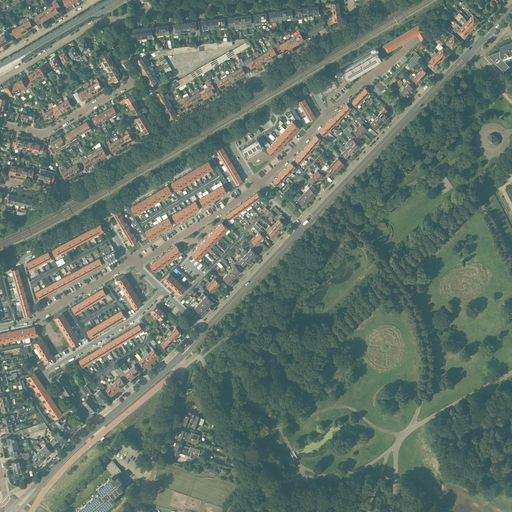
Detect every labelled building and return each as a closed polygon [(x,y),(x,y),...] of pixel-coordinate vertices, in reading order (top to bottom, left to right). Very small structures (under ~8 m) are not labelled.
[(58,12),(58,11),(57,11),(58,11),(57,8),(61,6),(57,0),(54,0),(52,1),(54,4),(48,7),(53,14),(55,13),(58,12)] [(51,16),(50,16),(53,14),(48,7),(43,10),(47,18),(48,17),(48,18),(51,16)] [(292,11),(292,9),(286,9),(287,18),(290,17),(291,20),(295,19),(295,16),(295,11),(292,11)] [(42,21),(45,19),(47,18),(43,10),(37,14),(36,11),(31,14),(37,23),(42,21)] [(475,24),(476,24),(477,23),(477,22),(478,22),(477,22),(479,20),(468,10),(466,13),(470,17),(468,18),(475,24)] [(261,25),(261,21),(260,13),(259,13),(259,12),(257,13),(254,13),(255,20),(252,20),(253,27),(261,26),(261,25)] [(261,25),(268,24),(268,20),(267,20),(266,12),(263,12),(262,12),(260,12),(260,13),(261,21),(261,25)] [(461,27),(467,33),(468,32),(469,32),(470,31),(470,30),(471,28),(458,16),(454,12),(452,14),(456,17),(455,18),(462,25),(461,27)] [(340,13),(332,14),(332,19),(327,22),(329,24),(335,21),(334,20),(341,19),(340,13)] [(474,25),(475,24),(468,18),(467,20),(459,13),(458,16),(471,28),(472,27),(473,27),(474,26),(474,25)] [(33,27),(33,26),(32,25),(35,23),(32,18),(30,20),(27,16),(24,18),(23,17),(21,18),(23,22),(28,30),(30,28),(30,29),(33,27)] [(18,26),(22,33),(25,32),(25,31),(28,30),(23,22),(18,26)] [(318,31),(325,27),(321,22),(318,24),(315,26),(318,31)] [(180,31),(179,23),(173,24),(174,29),(172,29),(173,35),(180,34),(180,31)] [(467,34),(466,33),(467,33),(461,27),(456,23),(453,27),(454,28),(453,29),(456,32),(457,31),(463,37),(465,35),(466,35),(467,34)] [(418,25),(406,32),(383,45),(383,46),(381,48),(384,53),(386,51),(387,53),(418,34),(422,41),(426,38),(418,25)] [(19,35),(22,33),(18,26),(12,29),(16,36),(19,35)] [(309,30),(311,34),(311,35),(318,31),(315,26),(309,29),(308,29),(309,30)] [(125,33),(126,41),(130,40),(130,41),(136,40),(134,28),(129,29),(129,33),(125,33)] [(296,30),(297,33),(294,35),(299,42),(304,39),(298,29),(296,30)] [(6,43),(5,43),(11,40),(5,31),(3,32),(2,31),(0,31),(0,41),(2,45),(3,45),(6,43)] [(449,38),(456,44),(457,44),(458,43),(458,41),(460,40),(455,35),(456,34),(453,31),(452,32),(451,33),(449,35),(451,36),(449,38)] [(455,44),(456,44),(449,38),(446,34),(440,40),(443,43),(445,41),(452,48),(453,47),(455,46),(455,44)] [(294,45),(299,42),(294,35),(289,38),(294,45)] [(289,48),(294,45),(289,38),(284,41),(289,48)] [(78,44),(85,55),(91,51),(84,39),(83,39),(81,40),(81,41),(80,41),(79,42),(80,43),(78,44)] [(266,48),(268,50),(272,58),(277,55),(280,53),(274,43),(272,39),(269,41),(271,45),(266,48)] [(438,50),(445,56),(445,55),(446,55),(447,54),(447,53),(449,52),(441,45),(443,43),(440,40),(438,42),(439,43),(435,47),(438,50)] [(284,51),(289,48),(284,41),(279,43),(278,41),(274,43),(280,53),(284,51)] [(511,41),(500,46),(500,50),(490,54),(490,55),(504,70),(505,69),(509,66),(510,65),(506,61),(509,60),(511,58),(511,41)] [(346,78),(381,58),(377,51),(380,49),(377,44),(335,69),(336,71),(335,71),(339,77),(341,75),(343,74),(346,78)] [(73,46),(71,48),(70,47),(68,48),(68,49),(67,49),(73,58),(76,56),(77,58),(80,56),(76,51),(73,46)] [(267,61),(272,58),(268,50),(263,53),(267,61)] [(444,57),(445,56),(438,50),(436,52),(435,50),(433,53),(441,60),(442,58),(443,59),(444,58),(444,57)] [(64,51),(62,52),(59,54),(62,59),(66,66),(67,62),(68,61),(72,63),(65,51),(64,51)] [(105,60),(100,62),(103,67),(106,66),(113,62),(110,56),(109,57),(106,51),(101,53),(105,60)] [(133,57),(135,60),(138,65),(146,61),(147,60),(148,59),(145,54),(145,55),(143,51),(137,52),(138,54),(133,57)] [(421,57),(415,51),(413,54),(415,56),(419,60),(421,57)] [(258,56),(262,64),(267,61),(263,53),(258,56)] [(439,62),(441,60),(433,53),(430,55),(432,56),(430,58),(437,65),(437,64),(438,64),(439,63),(439,62)] [(257,67),(262,64),(258,56),(253,59),(257,67)] [(419,60),(415,56),(406,64),(410,68),(413,71),(415,69),(412,67),(419,60)] [(55,57),(53,58),(52,58),(50,59),(50,60),(55,68),(56,69),(59,68),(60,69),(62,68),(61,66),(55,57)] [(246,60),(252,69),(257,67),(253,59),(250,61),(248,58),(246,60)] [(436,65),(437,65),(430,58),(429,60),(427,59),(425,61),(433,69),(434,67),(435,67),(436,66),(436,65)] [(146,61),(138,65),(141,70),(148,66),(150,65),(149,63),(147,60),(146,61)] [(109,71),(116,67),(113,62),(106,66),(107,69),(104,70),(106,73),(109,71)] [(43,77),(45,79),(47,78),(45,76),(46,75),(45,74),(48,72),(45,68),(46,67),(44,63),(38,67),(43,77)] [(238,64),(239,67),(236,69),(241,76),(246,73),(240,63),(238,64)] [(148,66),(141,70),(144,75),(151,71),(148,66)] [(39,81),(40,83),(42,82),(45,79),(43,77),(38,67),(35,69),(36,70),(33,71),(38,79),(39,81)] [(116,67),(109,71),(106,73),(104,74),(105,76),(110,73),(111,76),(119,72),(116,67)] [(154,69),(151,71),(144,75),(147,80),(154,76),(156,75),(157,74),(154,69)] [(235,79),(241,76),(236,69),(231,72),(235,79)] [(416,74),(423,80),(427,75),(420,70),(416,74)] [(33,71),(32,71),(31,72),(30,73),(28,74),(31,79),(28,81),(31,86),(36,83),(35,81),(38,79),(33,71)] [(122,77),(119,72),(111,76),(113,78),(108,81),(109,84),(114,81),(122,77)] [(225,85),(230,82),(226,75),(225,72),(220,75),(221,78),(225,85)] [(235,79),(231,72),(226,75),(230,82),(235,79)] [(157,74),(156,75),(154,76),(147,80),(150,85),(161,79),(158,74),(157,74)] [(419,84),(423,80),(416,74),(413,77),(412,75),(409,78),(413,81),(414,80),(419,84)] [(216,75),(214,76),(220,88),(225,85),(221,78),(219,79),(216,75)] [(18,80),(17,81),(16,82),(21,89),(22,91),(31,86),(28,81),(27,82),(26,81),(24,83),(25,83),(24,84),(21,78),(19,80),(18,80)] [(96,82),(93,84),(97,91),(102,88),(97,78),(95,79),(96,82)] [(174,78),(170,81),(175,89),(181,86),(178,80),(177,79),(174,78)] [(405,86),(404,87),(410,92),(414,88),(412,86),(414,84),(408,78),(403,84),(405,86)] [(213,92),(212,89),(214,88),(210,81),(203,85),(204,87),(203,87),(204,88),(208,95),(213,92)] [(13,82),(11,84),(16,92),(18,91),(19,92),(20,92),(22,94),(23,93),(22,91),(21,89),(16,82),(14,83),(13,82)] [(18,96),(16,92),(11,84),(4,88),(7,91),(8,91),(10,95),(13,93),(14,95),(15,94),(16,97),(14,100),(22,105),(23,104),(18,96)] [(92,94),(97,91),(93,84),(88,86),(92,94)] [(83,89),(87,97),(92,94),(88,86),(83,89)] [(156,95),(158,98),(165,94),(163,91),(166,89),(165,87),(155,93),(156,95)] [(406,97),(410,92),(404,87),(400,91),(406,97)] [(204,98),(199,91),(198,88),(193,91),(194,93),(194,94),(198,101),(204,98)] [(204,98),(208,95),(204,88),(199,91),(204,98)] [(365,88),(361,93),(366,97),(370,93),(365,88)] [(82,100),(87,97),(83,89),(78,92),(77,90),(72,92),(77,101),(81,99),(82,100)] [(0,102),(10,105),(10,103),(7,102),(8,102),(6,101),(7,98),(5,98),(5,95),(2,93),(0,93),(0,92),(0,102)] [(361,102),(366,97),(361,93),(356,97),(361,102)] [(127,103),(135,99),(132,94),(120,101),(121,103),(126,100),(127,103)] [(168,99),(165,94),(158,98),(160,103),(168,99)] [(189,97),(188,94),(181,98),(187,110),(192,107),(191,106),(193,104),(189,97)] [(189,97),(193,104),(198,101),(194,94),(189,97)] [(65,100),(62,101),(67,109),(72,106),(66,96),(64,97),(65,100)] [(301,106),(310,101),(308,97),(305,99),(304,97),(298,101),(301,106)] [(357,107),(361,102),(356,97),(352,102),(357,107)] [(130,108),(138,104),(135,99),(127,103),(128,104),(130,108)] [(160,103),(163,108),(171,104),(168,99),(160,103)] [(62,112),(67,109),(62,101),(57,104),(62,112)] [(311,104),(310,101),(301,106),(304,111),(310,107),(309,105),(311,104)] [(347,103),(342,108),(347,113),(352,108),(347,103)] [(57,114),(62,112),(57,104),(52,107),(57,114)] [(141,109),(138,104),(130,108),(132,111),(128,113),(131,118),(135,116),(133,113),(141,109)] [(174,109),(171,104),(163,108),(166,113),(174,109)] [(114,108),(113,105),(107,108),(112,116),(115,114),(116,117),(121,114),(117,107),(114,108)] [(52,117),(57,114),(52,107),(47,110),(52,117)] [(311,109),(310,107),(304,111),(306,116),(315,110),(314,107),(311,109)] [(382,110),(382,111),(378,115),(384,121),(388,116),(386,114),(389,111),(384,107),(382,110)] [(112,116),(107,108),(102,111),(107,118),(109,117),(112,121),(114,120),(112,116)] [(343,118),(347,113),(342,108),(338,113),(343,118)] [(32,112),(28,112),(27,120),(32,121),(35,110),(32,109),(32,112)] [(47,120),(52,117),(47,110),(44,112),(43,109),(41,110),(47,120)] [(174,109),(166,113),(169,118),(173,116),(173,117),(176,115),(175,115),(181,111),(180,109),(175,111),(174,109)] [(317,114),(315,110),(306,116),(309,121),(316,117),(314,115),(317,114)] [(107,118),(102,111),(97,114),(102,121),(104,126),(106,125),(104,120),(107,118)] [(137,120),(139,123),(146,118),(143,113),(133,119),(134,121),(137,120)] [(338,122),(343,118),(338,113),(333,117),(338,122)] [(371,116),(374,119),(380,125),(384,121),(378,115),(377,116),(374,113),(371,116)] [(99,123),(102,121),(97,114),(92,117),(98,127),(100,126),(99,123)] [(338,122),(333,117),(328,122),(333,127),(338,122)] [(139,129),(142,128),(149,123),(146,118),(139,123),(136,124),(139,129)] [(376,129),(380,125),(374,119),(371,122),(370,120),(368,121),(376,129)] [(86,120),(81,123),(85,131),(88,129),(90,132),(92,131),(86,120)] [(291,127),(292,128),(295,131),(299,127),(292,121),(290,124),(289,125),(291,127)] [(329,131),(333,127),(328,122),(324,126),(329,131)] [(81,123),(76,126),(80,134),(82,137),(85,135),(84,132),(85,131),(81,123)] [(149,123),(142,128),(139,129),(141,131),(138,133),(140,136),(146,132),(148,131),(152,128),(149,123)] [(357,128),(363,133),(367,129),(361,123),(357,128)] [(294,132),(295,131),(292,128),(291,127),(289,125),(285,129),(286,130),(291,135),(292,135),(294,132)] [(78,135),(80,134),(76,126),(71,129),(75,137),(78,140),(78,141),(81,140),(78,135)] [(329,131),(324,126),(319,131),(324,136),(329,131)] [(340,135),(342,137),(346,134),(348,135),(350,133),(350,132),(346,128),(340,135)] [(359,138),(363,133),(357,128),(353,132),(359,138)] [(70,145),(78,140),(75,137),(71,129),(66,132),(67,133),(64,134),(68,142),(70,145)] [(286,130),(285,129),(281,133),(287,138),(288,139),(290,136),(292,135),(291,135),(286,130)] [(126,134),(123,135),(127,143),(133,140),(127,130),(125,131),(126,134)] [(287,138),(281,133),(278,137),(284,143),(285,142),(288,139),(287,138)] [(61,135),(55,138),(60,146),(61,148),(67,145),(65,143),(68,142),(64,134),(61,136),(61,135)] [(497,136),(492,134),(487,137),(486,142),(488,146),(493,148),(498,145),(499,141),(497,136)] [(112,138),(113,141),(118,148),(123,146),(118,138),(117,135),(112,138)] [(123,146),(127,143),(123,135),(118,138),(123,146)] [(316,135),(312,140),(317,144),(321,139),(316,135)] [(284,143),(278,137),(274,141),(275,141),(277,144),(281,147),(284,143)] [(15,147),(20,148),(22,140),(16,138),(16,141),(13,141),(12,146),(15,146),(15,147)] [(61,148),(60,146),(55,138),(50,141),(51,142),(49,144),(50,146),(48,147),(52,152),(57,149),(58,150),(61,148)] [(262,146),(257,138),(253,140),(258,149),(262,146)] [(351,142),(349,144),(355,150),(360,146),(351,138),(349,140),(351,142)] [(109,153),(113,151),(118,148),(113,141),(111,143),(109,140),(107,141),(110,147),(107,149),(109,153)] [(249,143),(254,151),(258,149),(253,140),(249,143)] [(313,149),(317,144),(312,140),(308,145),(313,149)] [(275,141),(274,141),(272,143),(270,145),(277,151),(281,147),(277,144),(275,141)] [(33,142),(32,150),(35,151),(34,154),(37,155),(38,150),(43,151),(44,144),(33,142)] [(347,142),(343,146),(352,154),(355,150),(349,144),(347,142)] [(249,143),(245,145),(250,154),(254,151),(249,143)] [(101,158),(110,153),(109,153),(107,149),(106,148),(103,149),(101,145),(96,148),(101,158)] [(245,145),(240,148),(245,156),(250,154),(245,145)] [(266,149),(273,155),(277,151),(270,145),(266,149)] [(309,154),(313,149),(308,145),(303,149),(309,154)] [(348,159),(352,154),(343,146),(342,145),(339,148),(343,151),(341,153),(348,159)] [(216,156),(219,154),(228,149),(226,146),(223,148),(222,146),(213,151),(216,156)] [(91,151),(96,161),(101,158),(96,148),(91,151)] [(230,152),(228,149),(219,154),(222,159),(228,156),(227,154),(230,152)] [(305,159),(309,154),(303,149),(299,154),(305,159)] [(86,154),(91,164),(96,161),(91,151),(86,154)] [(89,167),(88,166),(91,164),(86,154),(81,157),(79,154),(76,156),(78,158),(80,162),(84,169),(89,167)] [(301,164),(305,159),(299,154),(295,159),(301,164)] [(229,158),(228,156),(222,159),(225,164),(234,159),(232,156),(229,158)] [(337,157),(333,161),(339,167),(343,163),(337,157)] [(72,166),(76,173),(81,170),(77,163),(80,162),(78,158),(73,161),(75,165),(72,166)] [(235,162),(234,159),(225,164),(228,169),(234,165),(233,164),(235,162)] [(208,171),(213,168),(208,160),(203,163),(208,171)] [(335,171),(339,167),(333,161),(330,165),(329,165),(335,171)] [(291,162),(286,167),(292,172),(296,167),(291,162)] [(199,166),(203,174),(208,171),(203,163),(199,166)] [(67,169),(71,176),(76,173),(72,166),(71,164),(69,165),(70,167),(67,169)] [(235,167),(234,165),(228,169),(231,174),(239,169),(238,166),(235,167)] [(331,175),(335,171),(329,165),(325,170),(331,175)] [(28,168),(26,176),(32,177),(35,177),(36,173),(33,173),(34,166),(32,166),(31,169),(28,168)] [(65,166),(62,167),(60,169),(66,179),(71,176),(67,169),(65,166)] [(199,166),(194,169),(199,176),(203,174),(199,166)] [(45,172),(46,169),(46,168),(40,167),(39,170),(39,173),(36,173),(35,177),(37,178),(37,179),(43,180),(45,172)] [(287,177),(292,172),(286,167),(282,172),(287,177)] [(51,171),(51,170),(46,169),(43,180),(49,181),(49,180),(53,181),(55,172),(51,171)] [(194,169),(189,171),(194,179),(199,176),(194,169)] [(241,172),(239,169),(231,174),(234,179),(240,175),(238,173),(241,172)] [(317,170),(313,174),(319,180),(323,176),(317,170)] [(194,179),(189,171),(185,174),(189,182),(193,180),(194,179)] [(283,181),(287,177),(282,172),(277,176),(283,181)] [(180,177),(185,185),(189,182),(185,174),(180,177)] [(313,174),(309,178),(308,177),(306,180),(310,184),(313,182),(315,184),(319,180),(313,174)] [(241,177),(240,175),(234,179),(237,184),(242,181),(243,181),(246,179),(243,175),(241,177)] [(278,186),(283,181),(277,176),(273,181),(278,186)] [(185,185),(180,177),(176,180),(180,187),(185,185)] [(171,183),(175,190),(180,187),(176,180),(171,183)] [(173,192),(168,184),(163,187),(168,195),(173,192)] [(222,184),(218,187),(222,195),(227,192),(222,184)] [(163,198),(168,195),(163,187),(158,190),(163,198)] [(218,197),(222,195),(218,187),(213,190),(218,197)] [(309,187),(305,191),(311,197),(315,193),(309,187)] [(163,198),(158,190),(154,193),(158,201),(163,198)] [(218,197),(213,190),(208,192),(213,200),(218,197)] [(307,201),(311,197),(305,191),(301,195),(307,201)] [(208,193),(204,195),(208,203),(213,200),(208,192),(208,193)] [(257,192),(252,195),(256,201),(262,198),(257,192)] [(303,205),(307,201),(301,195),(298,192),(296,194),(296,196),(298,198),(297,199),(303,205)] [(149,195),(154,203),(158,201),(154,193),(149,195)] [(149,195),(144,198),(149,206),(154,203),(149,195)] [(199,198),(204,206),(208,203),(204,195),(199,198)] [(251,205),(256,201),(252,195),(247,199),(251,205)] [(144,198),(140,201),(144,209),(149,206),(144,198)] [(246,209),(251,205),(247,199),(242,203),(246,209)] [(200,208),(195,200),(190,203),(195,211),(200,208)] [(140,212),(144,209),(140,201),(135,204),(140,212)] [(186,206),(191,214),(195,211),(190,203),(186,206)] [(241,213),(246,209),(242,203),(236,207),(241,213)] [(130,207),(135,215),(140,212),(135,204),(130,207)] [(186,206),(181,209),(186,216),(191,214),(186,206)] [(235,216),(241,213),(236,207),(231,210),(235,216)] [(112,211),(115,217),(121,213),(118,208),(112,211)] [(181,209),(177,211),(181,219),(186,216),(181,209)] [(230,220),(235,216),(231,210),(226,214),(230,220)] [(172,214),(176,222),(181,219),(177,211),(172,214)] [(125,219),(121,213),(115,217),(119,222),(125,219)] [(168,227),(173,224),(168,216),(163,219),(168,227)] [(279,218),(275,222),(281,228),(285,224),(279,218)] [(121,226),(122,228),(128,224),(125,219),(119,222),(121,226)] [(168,227),(163,219),(159,222),(163,230),(168,227)] [(159,233),(163,230),(159,222),(154,225),(159,233)] [(228,228),(222,222),(218,226),(224,232),(228,228)] [(275,222),(271,226),(277,232),(281,228),(275,222)] [(95,227),(99,234),(99,233),(104,230),(100,224),(95,227)] [(131,230),(128,224),(122,228),(125,233),(131,230)] [(274,236),(277,232),(271,226),(269,224),(265,229),(263,231),(264,232),(265,232),(266,233),(268,231),(274,236)] [(154,225),(149,228),(154,235),(159,233),(154,225)] [(220,236),(224,232),(218,226),(214,230),(220,236)] [(99,234),(95,227),(89,229),(93,236),(97,234),(98,235),(99,234)] [(258,231),(255,235),(261,241),(265,237),(262,234),(265,232),(264,232),(263,231),(260,227),(257,230),(258,231)] [(145,231),(149,238),(154,235),(149,228),(145,231)] [(93,236),(89,229),(84,232),(88,240),(88,239),(93,236)] [(134,235),(131,230),(125,233),(129,239),(134,235)] [(210,234),(217,240),(220,236),(214,230),(210,234)] [(88,240),(84,232),(79,235),(82,242),(87,239),(87,240),(88,240)] [(132,245),(141,240),(137,234),(134,235),(129,239),(132,245)] [(206,237),(213,244),(217,240),(210,234),(206,237)] [(82,242),(79,235),(73,238),(77,246),(78,245),(77,244),(82,242)] [(257,245),(261,241),(255,235),(251,239),(257,245)] [(241,238),(240,239),(237,243),(240,245),(241,246),(247,240),(243,236),(241,238)] [(206,237),(203,241),(209,248),(213,244),(206,237)] [(77,246),(73,238),(68,241),(71,247),(76,245),(77,246)] [(71,247),(68,241),(62,243),(66,251),(67,251),(66,250),(71,247)] [(205,252),(209,248),(203,241),(199,245),(205,252)] [(66,251),(62,243),(57,246),(60,253),(65,250),(66,251)] [(114,260),(119,257),(111,243),(105,247),(114,260)] [(177,255),(182,252),(176,244),(172,248),(177,255)] [(202,255),(205,252),(199,245),(195,249),(202,255)] [(60,253),(57,246),(51,249),(55,256),(60,253)] [(103,256),(107,264),(108,264),(114,260),(105,247),(100,250),(101,252),(99,253),(101,257),(103,256)] [(173,258),(177,255),(172,248),(167,251),(173,258)] [(247,252),(253,258),(257,254),(251,248),(247,252)] [(202,255),(195,249),(191,253),(198,259),(202,255)] [(48,251),(42,254),(46,261),(51,258),(48,251)] [(173,258),(167,251),(163,254),(168,261),(173,258)] [(253,258),(247,252),(243,256),(249,262),(253,258)] [(41,263),(46,261),(42,254),(37,257),(41,265),(41,264),(41,263)] [(168,261),(163,254),(159,257),(164,265),(168,261)] [(245,266),(249,262),(243,256),(239,260),(245,266)] [(41,265),(37,257),(31,260),(35,266),(40,264),(41,265)] [(94,260),(97,267),(103,264),(99,257),(94,260)] [(164,265),(159,257),(154,260),(160,268),(164,265)] [(30,269),(35,266),(31,260),(26,262),(30,269)] [(88,263),(92,270),(97,267),(94,260),(88,263)] [(150,264),(155,271),(160,268),(154,260),(150,264)] [(86,264),(83,266),(86,272),(92,270),(88,263),(86,264)] [(231,269),(237,275),(241,271),(235,265),(231,269)] [(73,272),(76,278),(81,275),(78,269),(76,266),(71,269),(73,272)] [(78,269),(81,275),(86,272),(83,266),(78,269)] [(233,279),(237,275),(231,269),(227,273),(233,279)] [(67,275),(70,281),(76,278),(73,272),(67,275)] [(163,279),(167,283),(174,276),(170,273),(163,279)] [(229,283),(233,279),(227,273),(223,278),(229,283)] [(65,284),(70,281),(67,275),(62,278),(65,284)] [(127,279),(124,275),(117,279),(120,284),(127,279)] [(167,283),(171,287),(178,280),(174,276),(167,283)] [(220,283),(219,282),(221,280),(216,276),(210,282),(216,288),(220,283)] [(60,287),(65,284),(62,278),(57,280),(60,287)] [(130,284),(127,279),(120,284),(122,289),(130,284)] [(55,289),(60,287),(57,280),(51,283),(55,289)] [(178,280),(171,287),(172,288),(175,290),(180,285),(181,284),(178,280)] [(216,288),(210,282),(206,286),(212,292),(216,288)] [(49,292),(55,289),(51,283),(46,286),(49,292)] [(122,289),(125,293),(133,289),(130,284),(122,289)] [(181,284),(180,285),(175,290),(179,294),(186,288),(181,284)] [(44,295),(49,292),(46,286),(41,289),(44,295)] [(98,291),(101,297),(106,294),(103,288),(98,291)] [(39,298),(44,295),(41,289),(35,292),(39,298)] [(125,293),(128,298),(136,293),(133,289),(125,293)] [(92,294),(96,301),(101,297),(98,291),(92,294)] [(199,296),(202,299),(208,305),(212,301),(204,292),(199,296)] [(139,298),(136,293),(128,298),(131,303),(134,301),(139,298)] [(91,304),(96,301),(92,294),(87,297),(91,304)] [(86,307),(91,304),(87,297),(82,300),(86,307)] [(131,303),(134,308),(142,303),(139,298),(134,301),(131,303)] [(205,309),(208,305),(202,299),(199,303),(205,309)] [(81,310),(86,307),(82,300),(77,303),(81,310)] [(71,307),(75,313),(81,310),(77,303),(71,307)] [(201,313),(205,309),(199,303),(197,305),(194,303),(192,305),(201,313)] [(161,309),(156,304),(150,310),(155,314),(156,314),(161,309)] [(165,313),(161,309),(156,314),(155,314),(160,319),(165,313)] [(120,319),(125,316),(121,310),(116,312),(120,319)] [(54,317),(57,322),(59,321),(64,318),(65,317),(62,312),(54,317)] [(116,321),(120,319),(116,312),(112,315),(116,321)] [(112,324),(116,321),(112,315),(108,318),(112,324)] [(67,322),(68,322),(65,317),(64,318),(59,321),(57,322),(58,323),(60,326),(62,326),(67,322)] [(107,327),(112,324),(108,318),(104,320),(107,327)] [(146,329),(148,328),(141,319),(139,320),(146,329)] [(68,322),(67,322),(62,326),(60,326),(63,331),(70,327),(71,326),(70,325),(68,322)] [(99,332),(103,329),(99,323),(95,325),(99,332)] [(139,323),(135,326),(138,332),(143,330),(139,323)] [(95,334),(99,332),(95,325),(91,328),(95,334)] [(37,330),(36,330),(35,326),(27,328),(29,337),(38,335),(37,330)] [(68,334),(74,331),(71,326),(70,327),(63,331),(65,335),(66,336),(68,334)] [(134,335),(138,332),(135,326),(130,329),(134,335)] [(176,327),(172,331),(178,337),(182,333),(176,327)] [(29,337),(27,328),(20,329),(22,339),(26,338),(29,337)] [(95,334),(91,328),(87,330),(90,337),(95,334)] [(20,329),(13,331),(15,340),(22,339),(20,329)] [(130,337),(134,335),(130,329),(126,331),(130,337)] [(6,332),(8,341),(15,340),(13,331),(6,332)] [(71,339),(76,336),(74,331),(68,334),(66,336),(69,340),(71,339)] [(126,340),(130,337),(126,331),(122,334),(126,340)] [(178,337),(172,331),(168,335),(174,341),(174,340),(175,341),(176,341),(177,340),(177,339),(176,338),(178,337)] [(0,333),(0,336),(1,343),(8,341),(6,332),(0,333)] [(121,343),(126,340),(122,334),(118,336),(121,343)] [(162,337),(164,339),(170,345),(172,343),(173,344),(174,342),(174,341),(168,335),(166,337),(164,335),(162,337)] [(79,340),(76,336),(71,339),(69,340),(72,345),(79,340)] [(117,345),(121,343),(118,336),(113,339),(117,345)] [(39,346),(44,342),(41,338),(34,342),(34,343),(37,347),(39,346)] [(113,348),(117,345),(113,339),(109,341),(113,348)] [(166,349),(170,345),(164,339),(160,343),(166,349)] [(109,350),(113,348),(109,341),(105,344),(109,350)] [(39,346),(37,347),(39,352),(42,350),(47,347),(44,342),(39,346)] [(105,344),(100,346),(104,353),(106,355),(110,353),(109,350),(105,344)] [(96,349),(100,355),(104,353),(100,346),(96,349)] [(42,356),(45,355),(49,352),(50,352),(47,347),(42,350),(39,352),(41,354),(42,356)] [(96,358),(100,355),(96,349),(92,352),(96,358)] [(149,363),(154,359),(149,353),(146,349),(141,353),(144,357),(149,363)] [(153,349),(149,353),(154,359),(159,355),(153,349)] [(45,361),(53,356),(50,352),(49,352),(45,355),(42,356),(45,361)] [(91,361),(96,358),(92,352),(87,354),(91,361)] [(83,357),(87,363),(91,361),(87,354),(83,357)] [(83,366),(87,363),(83,357),(79,360),(83,366)] [(149,363),(144,357),(139,361),(144,367),(149,363)] [(114,379),(115,381),(121,387),(126,383),(125,382),(127,380),(117,368),(114,365),(112,366),(120,377),(118,378),(116,377),(114,379)] [(134,365),(130,369),(135,375),(140,371),(134,365)] [(130,379),(135,375),(130,369),(128,366),(123,370),(119,366),(117,368),(127,380),(130,378),(130,379)] [(27,376),(31,382),(38,377),(34,371),(27,376)] [(0,380),(7,379),(17,377),(16,372),(11,372),(12,375),(6,376),(6,374),(0,374),(0,380)] [(66,379),(62,374),(55,378),(58,384),(66,379)] [(42,383),(38,377),(31,382),(35,388),(42,383)] [(58,384),(62,389),(69,384),(66,379),(58,384)] [(98,380),(96,382),(102,389),(104,387),(98,380)] [(116,391),(121,387),(115,381),(113,383),(111,381),(109,383),(116,391)] [(35,388),(39,394),(46,389),(42,383),(35,388)] [(106,389),(111,395),(116,391),(109,383),(107,385),(109,387),(106,389)] [(69,384),(62,389),(66,395),(69,393),(71,395),(77,392),(75,389),(73,390),(69,384)] [(50,395),(46,389),(39,394),(43,400),(50,395)] [(100,389),(95,394),(102,403),(107,399),(100,389)] [(0,396),(0,401),(8,399),(14,398),(14,395),(12,396),(11,393),(6,394),(6,395),(0,396)] [(43,400),(47,406),(54,401),(50,395),(43,400)] [(88,396),(86,398),(82,401),(91,412),(97,407),(88,396)] [(0,401),(1,406),(10,405),(12,404),(15,404),(15,403),(14,398),(8,399),(0,401)] [(58,407),(54,401),(47,406),(51,412),(58,407)] [(53,417),(55,420),(59,417),(58,416),(62,413),(58,407),(51,412),(54,417),(53,417)] [(194,413),(188,411),(187,414),(185,414),(183,419),(198,424),(201,417),(194,414),(194,413)] [(183,419),(182,424),(197,429),(198,424),(183,419)] [(65,421),(61,425),(67,430),(71,426),(65,421)] [(22,423),(15,425),(4,427),(6,432),(12,430),(12,428),(23,426),(22,423)] [(180,428),(178,428),(178,430),(179,431),(179,433),(197,439),(198,435),(192,433),(192,434),(186,432),(187,430),(180,428)] [(54,436),(61,442),(65,437),(59,431),(54,436)] [(184,438),(190,440),(189,441),(197,444),(198,440),(197,439),(179,433),(178,434),(176,434),(176,437),(177,438),(184,440),(184,438)] [(7,437),(8,443),(17,441),(19,441),(19,438),(16,439),(15,435),(7,437)] [(56,446),(61,442),(54,436),(50,440),(56,446)] [(18,448),(17,441),(8,443),(9,449),(18,448)] [(175,442),(174,447),(195,454),(196,453),(195,453),(195,451),(181,446),(182,444),(175,442)] [(45,444),(41,449),(47,455),(52,451),(45,444)] [(188,456),(194,458),(195,454),(174,447),(172,452),(173,452),(172,455),(178,457),(179,452),(186,455),(188,456)] [(19,454),(18,448),(9,449),(11,456),(19,454)] [(43,460),(47,455),(41,449),(37,453),(43,460)] [(118,455),(123,457),(126,452),(121,449),(118,455)] [(38,464),(43,460),(37,453),(32,458),(38,464)] [(23,472),(22,466),(13,467),(14,474),(23,472)] [(100,511),(116,499),(113,496),(123,488),(121,486),(123,484),(122,484),(122,482),(123,481),(118,475),(122,471),(118,466),(110,472),(113,475),(96,489),(99,492),(76,511),(100,511)] [(215,470),(213,469),(210,468),(209,474),(216,476),(218,471),(215,470)]
